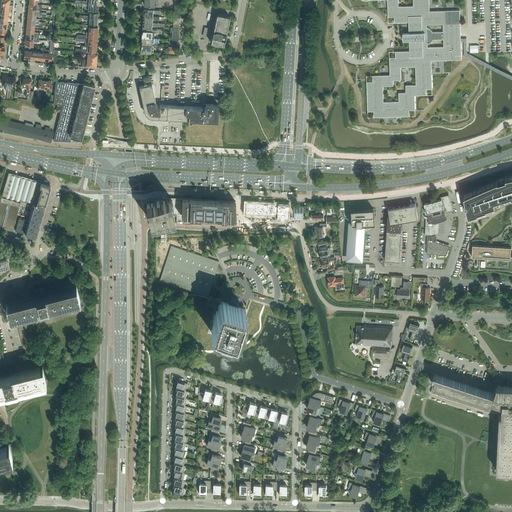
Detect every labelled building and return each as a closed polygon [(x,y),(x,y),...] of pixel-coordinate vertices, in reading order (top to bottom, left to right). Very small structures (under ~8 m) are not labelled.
[(368,111),(374,111),(374,117),(409,116),(409,110),(415,109),(415,95),(426,95),(426,89),(432,88),(431,60),(461,59),(461,52),(461,50),(461,43),(461,39),(460,25),(460,23),(460,10),(445,10),(429,11),(429,0),(387,0),(388,16),(394,16),(394,22),(409,22),(409,24),(409,25),(409,32),(409,36),(409,40),(410,47),(410,49),(410,51),(395,51),(395,56),(395,57),(389,57),(390,75),(373,75),(373,81),(367,82),(368,111)] [(75,5),(78,5),(82,5),(82,6),(86,6),(85,10),(88,10),(97,11),(97,10),(98,10),(98,7),(97,7),(97,5),(79,3),(75,3),(75,5)] [(230,17),(230,16),(228,16),(227,16),(225,15),(224,15),(219,14),(217,14),(215,24),(215,25),(214,30),(214,29),(213,30),(214,30),(213,30),(212,36),(212,37),(211,42),(213,43),(218,44),(221,44),(221,45),(224,45),(224,44),(225,40),(225,39),(224,39),(225,33),(226,33),(227,32),(226,32),(227,28),(228,28),(228,27),(227,27),(228,22),(229,22),(230,17)] [(89,26),(89,25),(84,24),(84,27),(87,27),(87,28),(89,28),(88,32),(97,33),(97,32),(98,32),(98,30),(98,29),(97,29),(97,27),(89,26)] [(157,43),(154,43),(154,38),(142,37),(142,41),(142,44),(144,44),(144,45),(157,45),(157,43)] [(85,39),(86,38),(82,38),(79,38),(79,40),(79,41),(85,42),(85,45),(87,45),(96,46),(97,45),(97,43),(96,43),(96,40),(85,39)] [(467,39),(461,39),(461,43),(465,42),(465,57),(467,57),(511,80),(511,76),(468,54),(467,39)] [(52,61),(52,56),(53,42),(51,42),(50,42),(49,50),(46,49),(46,47),(44,47),(42,60),(43,60),(43,59),(44,60),(49,61),(49,60),(51,60),(51,61),(52,61)] [(25,45),(25,48),(25,50),(24,50),(23,58),(28,58),(29,58),(30,58),(31,46),(25,45)] [(159,48),(159,46),(157,45),(144,45),(141,45),(141,47),(141,52),(142,52),(142,53),(145,53),(145,52),(146,52),(151,53),(151,52),(153,52),(154,47),(159,48)] [(85,52),(77,52),(77,53),(79,53),(79,55),(86,56),(87,55),(88,55),(87,60),(96,61),(97,60),(97,59),(97,58),(97,57),(97,54),(88,54),(85,53),(85,52)] [(0,82),(2,83),(2,85),(6,85),(5,90),(8,90),(9,77),(7,76),(8,76),(7,76),(7,75),(3,75),(3,79),(0,79),(0,80),(0,82)] [(23,78),(23,83),(22,87),(23,88),(26,88),(25,96),(28,96),(29,96),(30,90),(30,89),(31,79),(27,78),(25,77),(24,78),(23,78)] [(45,81),(43,98),(46,98),(47,89),(48,89),(50,89),(51,88),(52,81),(47,80),(47,81),(45,81)] [(60,114),(53,140),(54,140),(59,140),(64,141),(70,141),(72,141),(77,141),(78,141),(79,138),(71,136),(74,122),(78,109),(81,95),(84,84),(83,84),(78,83),(74,83),(68,82),(62,82),(56,81),(54,97),(53,103),(57,104),(56,111),(61,111),(60,114)] [(91,98),(94,85),(95,85),(95,84),(93,84),(93,83),(93,84),(86,82),(87,82),(86,82),(84,82),(84,84),(81,95),(91,98)] [(151,117),(153,117),(183,119),(219,121),(219,104),(218,104),(219,99),(213,99),(213,104),(206,104),(205,104),(204,105),(202,106),(202,107),(179,106),(160,105),(157,105),(156,104),(155,101),(156,101),(152,83),(147,84),(146,83),(145,82),(144,83),(144,85),(139,86),(145,112),(145,113),(146,114),(146,115),(148,116),(150,117),(151,117)] [(81,95),(78,109),(88,111),(91,98),(81,95)] [(84,125),(88,111),(78,109),(74,122),(84,125)] [(0,118),(0,128),(44,140),(44,138),(51,140),(53,132),(50,131),(44,129),(44,130),(40,129),(41,125),(37,124),(35,128),(33,127),(34,124),(25,122),(24,125),(18,123),(0,118)] [(79,138),(81,139),(81,138),(84,125),(74,122),(71,136),(79,138)] [(23,177),(19,176),(18,176),(18,175),(18,176),(14,175),(14,174),(13,174),(9,173),(1,200),(0,199),(0,224),(8,228),(12,230),(21,201),(22,199),(25,200),(27,201),(34,203),(40,182),(23,177)] [(511,174),(511,175),(511,174),(510,175),(505,176),(502,177),(501,177),(501,178),(493,181),(492,181),(484,185),(483,185),(475,189),(475,188),(475,189),(470,191),(471,192),(466,194),(464,195),(466,204),(467,203),(468,205),(471,215),(474,213),(477,212),(478,214),(482,213),(483,212),(487,211),(491,209),(491,210),(492,209),(500,206),(501,206),(500,205),(508,202),(509,202),(511,200),(511,174)] [(45,206),(45,205),(44,205),(45,203),(51,184),(40,181),(40,182),(34,203),(45,206)] [(427,247),(427,254),(441,255),(441,254),(446,255),(449,246),(435,241),(436,240),(436,236),(436,234),(438,233),(439,221),(443,220),(443,219),(445,221),(447,219),(446,218),(445,213),(453,211),(449,194),(430,199),(429,198),(427,199),(428,200),(424,201),(428,216),(426,216),(425,234),(430,235),(430,240),(428,240),(427,247)] [(171,198),(170,198),(163,200),(159,201),(156,201),(155,201),(155,202),(154,202),(146,203),(147,205),(150,221),(150,222),(153,221),(154,221),(158,220),(159,220),(166,219),(175,217),(174,216),(171,198)] [(234,219),(235,201),(233,201),(229,201),(217,200),(201,199),(190,199),(187,199),(182,199),(180,199),(170,198),(162,198),(163,200),(170,198),(171,198),(174,216),(177,216),(176,223),(194,224),(195,217),(234,219)] [(245,201),(245,212),(277,214),(276,218),(287,219),(288,204),(245,201)] [(45,206),(34,203),(28,220),(25,233),(26,233),(26,234),(26,233),(28,234),(30,235),(36,236),(37,231),(38,228),(38,227),(39,224),(40,220),(40,221),(41,220),(40,220),(41,217),(42,216),(41,216),(42,213),(43,213),(42,213),(43,210),(44,209),(43,209),(44,206),(45,206)] [(402,221),(418,218),(415,203),(388,208),(389,214),(388,215),(387,223),(385,260),(400,261),(402,222),(402,221)] [(374,225),(374,224),(373,218),(373,208),(350,209),(351,223),(349,223),(347,256),(349,256),(349,259),(352,259),(352,260),(355,260),(355,259),(358,259),(359,257),(361,257),(363,228),(365,229),(368,230),(369,230),(370,229),(371,229),(372,228),(373,227),(373,226),(374,225)] [(311,213),(311,219),(322,219),(322,213),(321,213),(321,211),(315,211),(315,213),(311,213)] [(21,232),(25,233),(28,220),(19,218),(16,231),(20,232),(21,232)] [(326,223),(320,223),(320,226),(314,226),(314,231),(315,231),(316,237),(323,237),(322,227),(327,226),(327,224),(327,223),(326,223)] [(473,245),(472,247),(472,257),(477,257),(477,264),(474,264),(474,266),(474,267),(475,268),(476,268),(476,269),(479,269),(479,268),(502,269),(511,269),(511,254),(511,255),(511,247),(473,245)] [(208,296),(211,286),(219,261),(171,246),(160,280),(191,290),(208,296)] [(320,257),(328,256),(329,255),(330,254),(329,252),(328,251),(331,251),(330,247),(327,248),(327,246),(318,248),(320,257)] [(0,269),(9,267),(9,266),(6,255),(0,256),(0,269)] [(322,267),(329,265),(331,265),(332,264),(331,261),(330,261),(335,260),(334,257),(327,257),(323,258),(323,259),(321,260),(322,267)] [(328,286),(335,285),(336,287),(344,287),(343,277),(335,278),(335,276),(327,277),(328,286)] [(376,286),(376,297),(383,297),(384,286),(379,286),(379,280),(375,279),(374,286),(376,286)] [(360,280),(359,286),(356,286),(355,295),(365,296),(365,288),(368,288),(369,281),(360,280)] [(398,290),(397,297),(409,298),(410,290),(406,290),(406,288),(411,288),(412,282),(404,281),(403,288),(401,288),(400,290),(398,290)] [(421,299),(429,300),(430,287),(427,287),(427,284),(420,283),(420,287),(422,287),(421,299)] [(76,286),(76,287),(72,288),(43,295),(43,292),(44,292),(43,288),(42,288),(41,287),(39,287),(37,288),(38,289),(36,289),(37,294),(39,293),(39,296),(11,303),(11,304),(7,305),(7,304),(6,304),(10,318),(11,318),(80,300),(76,286)] [(213,325),(211,332),(236,340),(236,338),(237,336),(238,333),(238,332),(239,330),(240,330),(241,329),(241,327),(242,324),(243,322),(243,320),(242,320),(243,318),(243,317),(244,316),(244,313),(245,312),(246,310),(238,307),(237,307),(238,305),(238,303),(231,301),(230,302),(229,304),(228,304),(221,302),(218,312),(216,311),(213,322),(214,322),(213,325)] [(408,329),(412,331),(410,339),(415,340),(420,325),(410,322),(408,329)] [(356,344),(361,344),(361,345),(383,346),(382,353),(390,353),(391,341),(392,341),(393,327),(365,325),(365,326),(357,326),(356,344)] [(403,360),(408,362),(413,346),(404,343),(401,351),(405,352),(403,360)] [(396,382),(401,383),(406,368),(397,365),(394,372),(399,373),(396,382)] [(43,366),(42,366),(42,368),(39,368),(10,375),(9,372),(10,372),(9,368),(8,368),(8,367),(6,368),(4,368),(4,369),(3,370),(4,374),(5,373),(6,376),(0,377),(0,391),(46,380),(46,381),(46,380),(43,366)] [(511,383),(510,384),(509,385),(497,385),(494,393),(434,374),(433,378),(435,379),(431,393),(489,412),(491,406),(492,401),(503,404),(503,405),(499,406),(495,471),(511,471),(511,383)] [(187,383),(176,380),(174,386),(176,387),(176,388),(185,391),(185,390),(187,383)] [(174,394),(176,394),(175,395),(185,398),(187,391),(185,390),(185,391),(176,388),(174,394)] [(198,392),(198,394),(198,399),(202,400),(203,398),(208,399),(208,400),(210,395),(211,390),(205,389),(204,394),(198,392)] [(219,403),(222,394),(216,392),(214,397),(210,395),(208,400),(208,399),(207,402),(213,403),(213,401),(219,403)] [(334,396),(321,392),(320,392),(319,392),(318,392),(317,392),(316,393),(315,393),(314,393),(314,394),(313,395),(312,396),(312,397),(311,397),(309,403),(320,406),(321,400),(332,404),(334,396)] [(174,401),(175,402),(175,403),(185,406),(185,405),(187,398),(185,398),(175,395),(174,401)] [(340,410),(348,413),(347,413),(349,408),(352,409),(354,403),(340,398),(338,405),(341,406),(340,410)] [(256,404),(250,402),(248,407),(243,405),(242,412),(247,413),(248,411),(253,413),(254,409),(256,404)] [(185,406),(175,403),(173,409),(175,409),(175,410),(185,413),(187,406),(185,405),(185,406)] [(320,406),(309,403),(307,409),(312,410),(311,413),(317,415),(320,406)] [(356,416),(365,419),(365,418),(364,418),(365,414),(368,415),(371,408),(357,404),(355,410),(358,411),(357,416),(356,416)] [(258,414),(263,416),(264,416),(265,412),(266,407),(260,405),(259,410),(254,409),(253,413),(252,415),(257,417),(258,414)] [(269,417),(274,419),(276,415),(277,410),(271,408),(270,413),(265,412),(264,416),(263,416),(263,418),(268,420),(269,417)] [(382,419),(388,421),(390,415),(373,409),(371,416),(375,417),(374,421),(373,421),(382,424),(381,423),(382,419)] [(185,413),(175,410),(173,416),(175,417),(175,418),(184,420),(186,413),(185,413)] [(273,421),(279,423),(279,420),(285,422),(286,418),(287,415),(288,413),(282,411),(280,416),(276,415),(274,419),(273,421)] [(211,412),(209,421),(219,424),(220,424),(221,418),(217,417),(218,414),(211,412)] [(317,415),(311,413),(310,416),(308,415),(307,421),(308,422),(309,422),(319,425),(321,419),(316,418),(317,415)] [(173,423),(175,424),(175,425),(184,428),(186,421),(184,420),(175,418),(173,423)] [(212,428),(211,431),(217,433),(218,430),(220,430),(221,424),(220,424),(219,424),(209,421),(207,427),(212,428)] [(245,422),(244,425),(242,424),(240,431),(242,431),(253,434),(255,428),(250,427),(251,424),(245,422)] [(309,422),(308,422),(307,427),(311,429),(310,432),(317,434),(319,425),(309,422)] [(184,428),(175,425),(173,431),(175,431),(174,432),(184,435),(186,428),(184,428)] [(211,431),(208,440),(219,443),(221,437),(216,436),(217,433),(211,431)] [(242,431),(241,437),(245,438),(244,441),(251,443),(253,434),(242,431)] [(282,436),(283,433),(277,431),(274,440),(285,443),(287,438),(282,436)] [(381,443),(383,437),(366,431),(364,438),(368,439),(366,443),(374,446),(375,441),(381,443)] [(173,438),(174,439),(174,440),(184,443),(184,442),(186,436),(184,435),(174,432),(173,438)] [(317,434),(310,432),(310,435),(308,434),(306,440),(308,441),(308,440),(319,444),(321,438),(318,437),(319,436),(316,435),(317,434)] [(184,443),(174,440),(172,446),(174,446),(174,447),(184,450),(186,443),(184,442),(184,443)] [(211,447),(211,450),(217,452),(218,449),(219,449),(221,443),(219,443),(208,440),(207,446),(211,447)] [(285,450),(287,444),(285,443),(274,440),(273,446),(277,447),(276,450),(283,452),(284,449),(285,450)] [(308,440),(308,441),(306,446),(311,448),(310,451),(316,452),(319,444),(308,440)] [(240,449),(242,450),(253,453),(255,447),(254,447),(250,446),(251,443),(244,441),(243,444),(242,443),(240,449)] [(12,460),(9,446),(8,446),(9,447),(5,448),(0,448),(0,463),(12,460)] [(184,450),(174,447),(172,453),(174,454),(174,455),(183,458),(183,457),(186,450),(184,450)] [(376,460),(378,454),(361,448),(359,455),(362,456),(361,460),(360,460),(369,463),(368,462),(369,458),(376,460)] [(211,450),(208,459),(219,462),(219,461),(221,456),(216,455),(217,452),(211,450)] [(242,450),(240,455),(245,457),(244,460),(250,462),(253,453),(242,450)] [(285,462),(286,456),(282,455),(283,452),(276,450),(274,459),(285,462)] [(316,452),(310,451),(309,453),(308,453),(306,459),(308,460),(308,459),(319,463),(320,457),(316,455),(316,452)] [(174,461),(174,462),(183,465),(185,458),(183,457),(183,458),(174,455),(172,461),(174,461)] [(210,471),(216,471),(217,468),(219,468),(221,462),(219,461),(219,462),(208,459),(206,464),(211,466),(210,471)] [(276,470),(282,471),(283,468),(285,469),(287,463),(285,462),(274,459),(272,465),(277,466),(276,470)] [(311,466),(309,471),(316,473),(316,472),(317,472),(318,470),(317,470),(319,463),(308,459),(308,460),(306,465),(311,466)] [(240,468),(250,471),(252,466),(253,466),(254,463),(250,462),(244,460),(243,463),(242,462),(240,468)] [(174,469),(173,470),(183,473),(183,472),(185,465),(183,465),(174,462),(172,468),(174,469)] [(372,470),(355,465),(353,471),(357,473),(356,477),(355,477),(363,480),(364,479),(363,479),(364,475),(370,477),(372,470)] [(172,476),(173,476),(173,477),(183,480),(185,473),(183,472),(183,473),(173,470),(172,476)] [(171,483),(173,484),(173,485),(183,487),(185,480),(183,480),(173,477),(171,483)] [(204,483),(199,483),(199,494),(206,494),(206,488),(210,488),(210,480),(204,480),(204,483)] [(213,494),(220,494),(220,483),(216,483),(216,480),(210,480),(210,488),(213,488),(213,494)] [(244,484),(240,484),(239,495),(246,495),(246,489),(250,489),(250,481),(244,481),(244,484)] [(256,484),(256,481),(250,481),(250,489),(254,489),(253,495),(260,495),(260,484),(256,484)] [(266,484),(265,495),(272,495),(272,489),(276,489),(276,481),(270,481),(270,484),(266,484)] [(279,495),(286,496),(286,485),(282,484),(282,481),(276,481),(276,489),(280,489),(279,495)] [(306,485),(306,496),(312,496),(312,490),(316,490),(316,482),(310,482),(310,485),(306,485)] [(326,496),(326,485),(322,485),(322,482),(316,482),(316,490),(320,490),(320,496),(326,496)] [(365,494),(367,487),(350,482),(348,488),(351,490),(350,494),(349,494),(358,497),(358,496),(357,496),(358,492),(365,494)] [(183,487),(173,485),(171,491),(173,491),(172,494),(183,494),(185,488),(183,487)]
